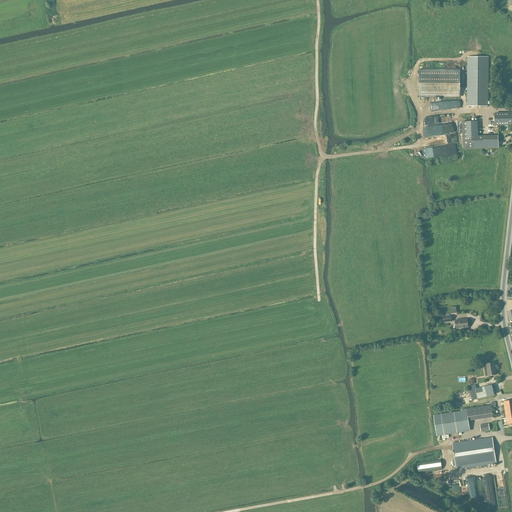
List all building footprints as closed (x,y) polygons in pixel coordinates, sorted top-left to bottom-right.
[(467,57),(467,62),(467,106),(488,106),(488,57),(467,57)] [(419,96),(460,97),(460,70),(419,70),(419,96)] [(461,108),(460,100),(430,103),(431,110),(461,108)] [(511,113),(508,113),(495,113),(495,125),(511,124),(511,113)] [(477,121),(462,122),(463,150),(498,148),(498,136),(478,137),(477,121)] [(455,123),(423,128),(424,138),(434,137),(435,146),(420,148),(422,158),(457,153),(456,143),(458,143),(456,133),(455,123)] [(455,320),(456,320),(456,328),(468,327),(467,319),(455,320)] [(486,364),(483,364),(486,376),(488,376),(496,374),(494,363),(486,364)] [(469,390),(469,391),(472,400),(496,394),(494,384),(469,390)] [(468,421),(466,409),(461,409),(461,411),(434,416),(437,436),(469,431),(468,421)] [(480,425),(481,432),(490,430),(489,424),(480,425)] [(496,463),(495,454),(493,437),(452,443),(455,460),(456,469),(496,463)] [(418,462),(418,469),(431,468),(431,470),(443,469),(442,460),(418,462)] [(473,478),(467,479),(470,498),(477,497),(476,488),(475,485),(474,485),(473,478)]
